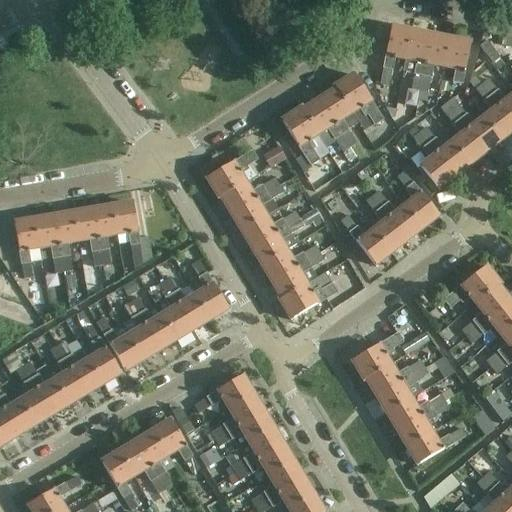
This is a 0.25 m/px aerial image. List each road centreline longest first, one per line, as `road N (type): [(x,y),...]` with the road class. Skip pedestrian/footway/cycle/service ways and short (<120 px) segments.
road 1 (residential): [(0,491),(262,332)]
road 2 (residential): [(158,161),(357,36),(370,0)]
road 3 (residential): [(281,369),(477,228)]
road 4 (residential): [(262,332),(158,161)]
road 5 (residential): [(158,161),(38,1)]
road 6 (residential): [(0,200),(114,180),(158,161)]
road 7 (residential): [(360,511),(281,369)]
